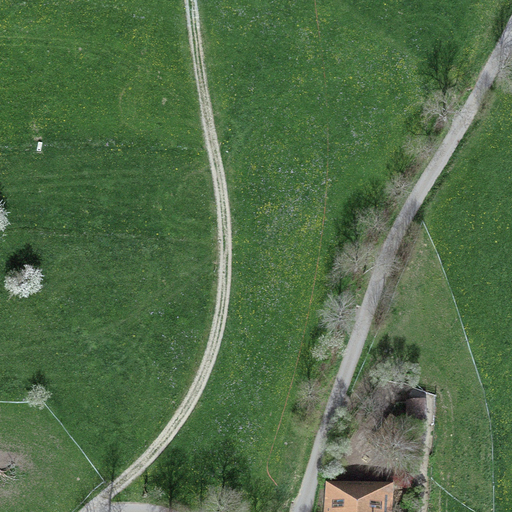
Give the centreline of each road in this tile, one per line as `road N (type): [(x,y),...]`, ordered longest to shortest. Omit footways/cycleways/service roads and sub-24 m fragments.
road 1 (track): [(98,511),(104,494),(178,417),(212,335),(220,229),(191,60),(189,0)]
road 2 (unclassified): [(298,511),(350,322),(409,197),(462,122),(511,28)]
